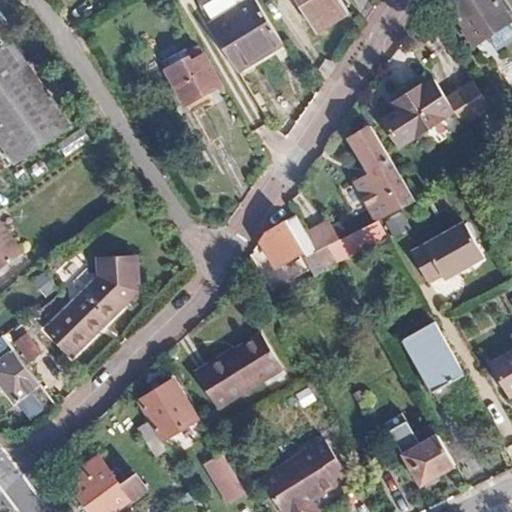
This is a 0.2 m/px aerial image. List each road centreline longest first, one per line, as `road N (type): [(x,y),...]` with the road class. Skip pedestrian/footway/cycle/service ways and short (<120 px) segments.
road 1 (residential): [(405,0),(215,270)]
road 2 (residential): [(36,0),(215,270)]
road 3 (residential): [(215,270),(193,302),(9,483)]
